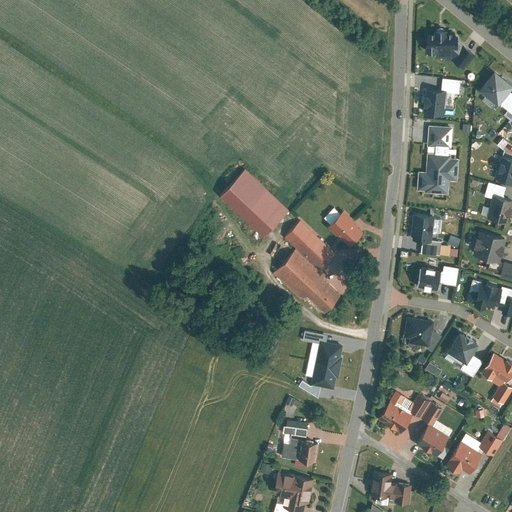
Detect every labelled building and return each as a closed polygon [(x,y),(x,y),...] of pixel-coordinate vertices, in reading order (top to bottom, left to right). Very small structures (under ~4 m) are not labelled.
[(445,32),(434,32),(434,36),(425,37),(424,55),(435,55),(435,59),(452,60),(464,71),(474,56),(462,47),(459,52),(455,50),(457,44),(457,38),(451,38),(450,36),(445,35),(445,32)] [(511,92),(511,87),(494,72),(482,87),(502,104),(511,92)] [(443,90),(424,90),(423,116),(442,117),(443,90)] [(451,128),(428,127),(427,146),(431,146),(430,156),(427,155),(426,175),(418,174),(417,192),(424,192),(426,195),(448,196),(449,182),(457,182),(458,161),(448,160),(449,157),(446,157),(447,149),(450,149),(451,128)] [(511,161),(501,158),(495,181),(511,184),(511,161)] [(244,167),(220,193),(264,235),(288,210),(244,167)] [(511,202),(492,197),(486,220),(505,225),(511,202)] [(362,229),(342,210),(328,224),(349,243),(362,229)] [(432,217),(416,216),(415,243),(420,243),(431,244),(432,217)] [(334,249),(301,218),(284,236),(318,267),(334,249)] [(504,242),(478,235),(472,258),(499,265),(504,242)] [(431,244),(420,243),(420,255),(438,256),(439,244),(431,244)] [(324,275),(296,249),(275,271),(302,296),(305,292),(325,311),(340,295),(322,277),(324,275)] [(511,265),(504,263),(501,278),(511,280),(511,265)] [(459,269),(443,267),(442,273),(438,272),(437,283),(456,286),(459,269)] [(438,272),(419,269),(415,288),(435,291),(438,272)] [(500,290),(478,284),(474,303),(496,308),(500,290)] [(433,323),(403,318),(399,343),(429,348),(433,323)] [(476,347),(457,335),(446,353),(465,365),(476,347)] [(344,343),(320,338),(315,361),(339,366),(344,343)] [(511,371),(511,365),(492,355),(481,374),(503,387),(511,371)] [(339,366),(315,361),(311,383),(335,388),(339,366)] [(511,391),(501,385),(492,401),(503,407),(511,391)] [(437,396),(445,401),(448,395),(440,390),(437,396)] [(404,397),(394,392),(378,420),(401,435),(412,417),(398,408),(404,397)] [(429,403),(418,397),(408,413),(419,419),(429,403)] [(441,411),(431,405),(421,421),(431,427),(441,411)] [(282,434),(305,437),(307,423),(288,421),(287,427),(283,427),(282,434)] [(510,430),(499,423),(491,436),(502,443),(510,430)] [(431,427),(428,426),(416,445),(435,458),(448,439),(431,427)] [(491,436),(488,434),(478,450),(492,458),(502,443),(491,436)] [(289,444),(283,443),(281,457),(299,460),(302,442),(290,440),(289,444)] [(302,442),(299,460),(315,463),(318,444),(302,442)] [(481,457),(457,442),(443,465),(459,475),(462,470),(470,475),(481,457)] [(302,511),(304,502),(308,503),(313,480),(277,472),(272,494),(284,497),(282,507),(302,511)] [(407,505),(409,487),(389,485),(390,476),(372,474),(369,496),(394,499),(393,503),(407,505)] [(386,511),(387,511),(373,502),(368,511),(386,511)]
